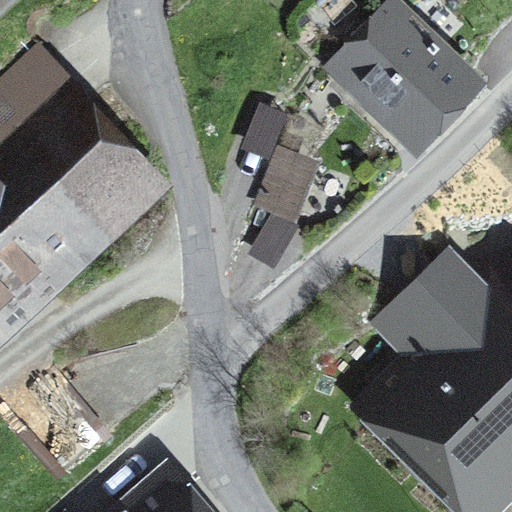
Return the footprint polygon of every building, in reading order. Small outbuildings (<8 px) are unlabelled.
[(408,140),(470,75),(391,0),(356,37),(372,52),(345,80),(408,140)] [(67,88),(0,150),(0,309),(146,173),(67,88)] [(282,144),(294,107),(266,98),(254,134),(282,144)] [(309,166),(275,153),(259,196),(292,209),(309,166)] [(480,493),(511,461),(511,278),(506,284),(464,242),(394,308),(439,351),(389,403),(480,493)] [(106,431),(52,372),(4,414),(57,474),(106,431)] [(125,511),(197,511),(166,476),(125,511)]
